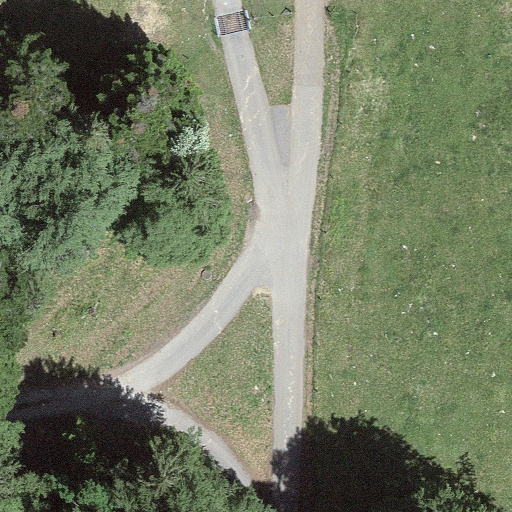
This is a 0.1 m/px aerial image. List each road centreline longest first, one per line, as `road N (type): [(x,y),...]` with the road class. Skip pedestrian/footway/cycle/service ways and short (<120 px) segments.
road 1 (track): [(310,0),(306,171),(278,215),(249,293),(213,330),(122,378),(0,404)]
road 2 (track): [(231,0),(293,308),(288,511)]
